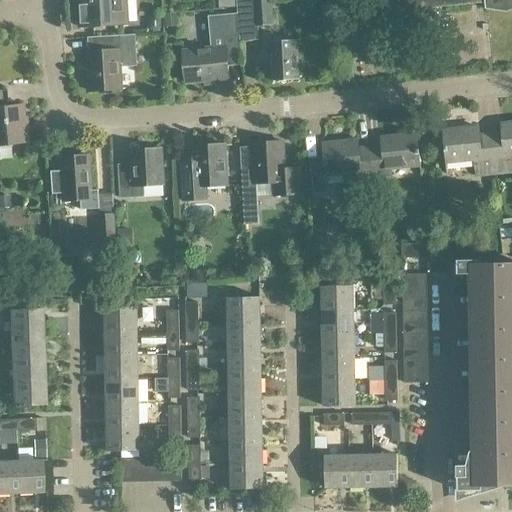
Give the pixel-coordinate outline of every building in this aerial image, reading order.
[(80,27),(127,24),(125,0),(93,0),(79,1),(80,27)] [(216,0),(218,11),(235,8),(233,0),(216,0)] [(252,0),(255,26),(272,25),(269,0),(252,0)] [(511,0),(372,0),(373,7),(382,6),(383,18),(404,21),(423,14),(423,9),(485,2),(485,8),(507,11),(511,8),(511,0)] [(183,52),(186,80),(213,78),(214,84),(229,82),(227,63),(242,61),(237,14),(208,17),(211,49),(183,52)] [(88,52),(90,92),(122,90),(120,68),(137,67),(135,36),(122,37),(122,35),(94,37),(94,51),(88,52)] [(297,41),(269,42),(271,80),(299,79),(297,41)] [(22,104),(7,106),(6,90),(0,90),(0,146),(13,145),(13,144),(25,143),(24,131),(27,130),(26,125),(24,125),(22,104)] [(503,133),(491,134),(495,175),(511,172),(511,157),(511,156),(511,155),(511,123),(502,125),(503,133)] [(474,160),(476,177),(495,175),(491,134),(479,136),(478,127),(443,131),(445,147),(443,147),(445,163),(474,160)] [(382,146),(370,147),(373,180),(392,178),(391,169),(420,166),(419,150),(418,150),(416,134),(381,137),(382,146)] [(354,173),(355,182),(373,180),(370,147),(358,149),(357,140),(323,144),(324,160),(325,176),(354,173)] [(283,169),(282,142),(252,144),(254,184),(273,182),(274,196),(299,195),(298,168),(283,169)] [(226,185),(225,162),(224,162),(223,145),(193,147),(194,156),(180,157),(183,201),(206,200),(205,186),(226,185)] [(162,149),(131,151),(132,174),(118,175),(119,198),(143,197),(143,186),(163,185),(162,149)] [(61,157),(64,202),(91,200),(89,155),(61,157)] [(306,167),(308,197),(323,196),(322,166),(306,167)] [(116,249),(113,214),(98,215),(100,250),(116,249)] [(402,244),(402,258),(427,258),(426,244),(402,244)] [(479,467),(467,467),(467,466),(457,466),(457,478),(458,492),(482,491),(482,486),(511,485),(511,263),(477,264),(477,260),(457,260),(457,274),(476,274),(479,467)] [(383,299),(383,306),(395,306),(395,285),(400,285),(399,272),(386,272),(386,285),(383,285),(383,286),(371,286),(372,299),(383,299)] [(402,274),(402,287),(426,286),(426,274),(402,274)] [(321,310),(354,310),(354,286),(321,286),(321,310)] [(426,298),(426,286),(402,287),(403,299),(426,298)] [(228,322),(260,321),(260,297),(227,298),(228,322)] [(403,299),(403,311),(426,310),(426,298),(403,299)] [(185,304),(186,324),(198,324),(197,304),(185,304)] [(104,307),(105,331),(138,331),(138,307),(104,307)] [(41,309),(9,310),(3,311),(3,323),(9,323),(10,334),(42,333),(41,309)] [(322,334),(354,334),(354,310),(321,310),(322,334)] [(427,323),(426,310),(403,311),(403,323),(427,323)] [(166,311),(167,331),(179,331),(178,311),(166,311)] [(395,333),(395,313),(383,313),(384,333),(395,333)] [(228,346),(261,345),(260,321),(228,322),(228,346)] [(403,323),(403,335),(427,335),(427,323),(403,323)] [(186,324),(186,344),(198,344),(198,324),(186,324)] [(105,331),(105,356),(139,355),(138,331),(105,331)] [(167,331),(167,351),(179,351),(179,331),(167,331)] [(43,357),(42,333),(10,334),(10,358),(43,357)] [(396,353),(395,333),(384,333),(384,335),(376,335),(376,347),(384,347),(384,353),(396,353)] [(322,358),(355,358),(354,334),(322,334),(322,358)] [(427,347),(427,335),(403,335),(404,347),(427,347)] [(164,347),(164,336),(139,337),(139,348),(164,347)] [(261,369),(261,345),(228,346),(229,370),(261,369)] [(404,347),(404,359),(427,359),(427,347),(404,347)] [(186,352),(187,372),(199,371),(198,351),(186,352)] [(105,356),(106,380),(139,379),(139,355),(105,356)] [(43,381),(43,357),(10,358),(11,382),(43,381)] [(322,358),(322,382),(355,382),(355,358),(322,358)] [(167,359),(168,379),(180,379),(179,359),(167,359)] [(428,371),(427,359),(404,359),(404,371),(428,371)] [(385,381),(396,381),(396,361),(384,361),(385,381)] [(367,366),(367,382),(385,381),(384,366),(367,366)] [(261,369),(229,370),(229,394),(262,393),(261,369)] [(187,372),(187,391),(199,391),(199,371),(187,372)] [(428,383),(428,371),(404,371),(404,383),(428,383)] [(106,380),(106,404),(140,403),(139,379),(106,380)] [(168,379),(168,399),(180,399),(180,379),(168,379)] [(44,405),(43,381),(11,382),(12,407),(44,405)] [(385,381),(385,401),(397,401),(396,381),(385,381)] [(355,382),(322,382),(323,407),(356,406),(355,382)] [(262,417),(262,393),(229,394),(229,418),(262,417)] [(200,419),(199,399),(187,399),(188,419),(200,419)] [(106,404),(106,428),(140,427),(140,403),(106,404)] [(168,407),(168,427),(180,427),(180,407),(168,407)] [(371,414),(352,415),(352,426),(372,426),(371,414)] [(372,426),(391,425),(391,442),(398,442),(398,414),(371,414),(372,426)] [(343,415),(323,415),(324,427),(344,427),(343,415)] [(263,441),(262,417),(229,418),(230,442),(263,441)] [(34,419),(15,420),(16,432),(35,431),(34,419)] [(200,439),(200,419),(188,419),(188,439),(200,439)] [(0,432),(16,432),(15,420),(0,420),(0,432)] [(140,451),(140,427),(106,428),(107,452),(140,451)] [(168,427),(169,447),(181,447),(180,427),(168,427)] [(263,465),(263,441),(230,442),(230,466),(263,465)] [(188,447),(189,467),(200,467),(200,447),(188,447)] [(373,456),(373,488),(397,488),(397,455),(373,456)] [(349,489),(349,456),(325,456),(325,489),(349,489)] [(349,489),(373,488),(373,456),(349,456),(349,489)] [(145,459),(145,483),(157,483),(157,458),(145,459)] [(169,458),(157,458),(157,483),(169,483),(169,458)] [(181,458),(169,458),(169,483),(182,483),(181,458)] [(133,483),(132,459),(120,459),(121,483),(133,483)] [(145,459),(132,459),(133,483),(145,483),(145,459)] [(17,461),(0,462),(0,494),(18,494),(17,461)] [(41,461),(17,461),(18,494),(42,493),(41,461)] [(264,490),(263,465),(230,466),(231,490),(264,490)] [(209,467),(200,467),(189,467),(189,487),(201,487),(201,479),(209,479),(209,467)]
